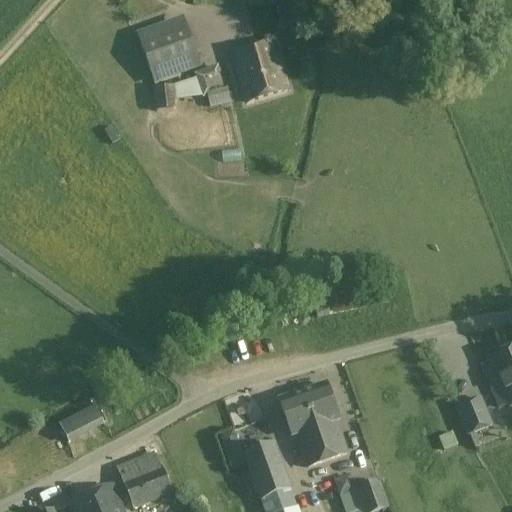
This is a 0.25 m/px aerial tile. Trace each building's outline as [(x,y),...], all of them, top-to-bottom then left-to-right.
[(298,6),(279,6),(279,20),(279,33),(298,33),(298,6)] [(154,85),(203,69),(183,18),(137,34),(154,85)] [(233,54),(248,105),(288,91),(271,41),(233,54)] [(227,91),(210,94),(205,79),(221,73),(218,66),(194,74),(203,100),(208,98),(209,106),(229,102),(227,91)] [(175,111),(173,88),(154,90),(156,113),(175,111)] [(383,286),(313,300),(317,320),(387,306),(383,286)] [(511,362),(508,351),(490,359),(491,363),(482,367),(499,409),(509,405),(510,408),(511,407),(511,362)] [(328,464),(347,457),(334,423),(338,421),(326,385),(304,393),(316,429),(328,464)] [(225,397),(230,418),(256,412),(251,391),(225,397)] [(328,464),(316,429),(304,393),(279,402),(292,438),(296,436),(309,471),(328,464)] [(458,409),(469,436),(491,427),(480,400),(458,409)] [(102,425),(93,408),(60,426),(69,443),(102,425)] [(231,472),(246,466),(233,432),(218,438),(231,472)] [(291,491),(273,444),(244,455),(261,502),(291,491)] [(161,469),(124,484),(134,510),(171,495),(161,469)] [(357,490),(365,511),(379,511),(388,509),(378,483),(357,490)] [(91,496),(97,511),(122,511),(113,487),(91,496)] [(97,511),(91,496),(69,505),(71,511),(97,511)]
